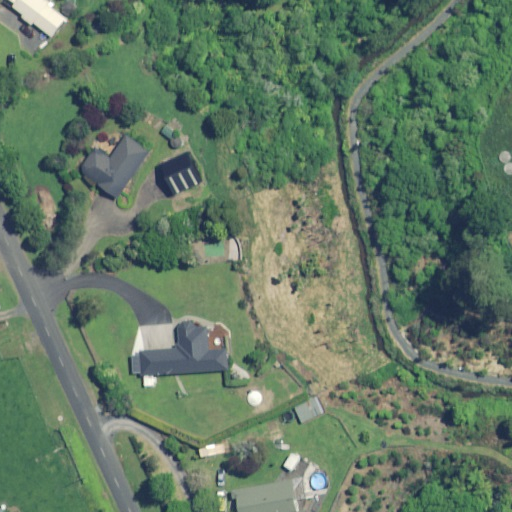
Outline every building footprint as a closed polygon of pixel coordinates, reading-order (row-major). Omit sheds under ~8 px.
[(11,0),(17,4),(14,7),(53,36),(66,19),(47,4),(49,2),(46,0),(11,0)] [(85,174),(118,198),(152,152),(129,135),(112,158),(101,150),(94,151),(83,166),(85,174)] [(164,164),(177,196),(204,184),(191,153),(164,164)] [(140,350),(142,375),(230,369),(228,348),(210,350),(209,326),(197,327),(191,321),(183,321),(178,327),(179,344),(177,344),(178,348),(140,350)] [(319,396),(297,407),(304,423),(327,412),(319,396)] [(294,480),(232,491),(233,499),(237,498),(239,511),(293,511),(300,511),(294,480)]
